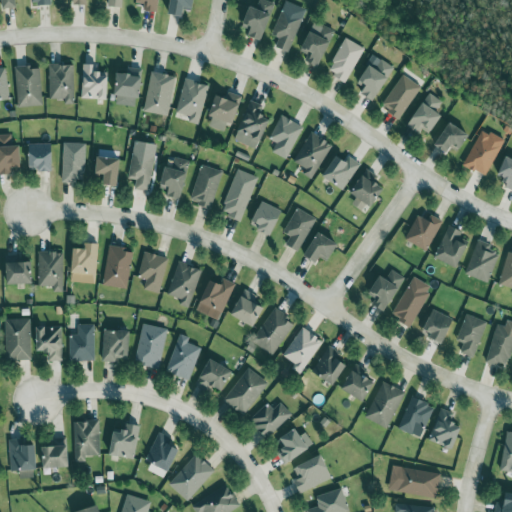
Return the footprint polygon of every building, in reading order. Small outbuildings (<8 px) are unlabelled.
[(0,0),(1,0),(2,9),(15,8),(14,0),(0,0)] [(108,0),(108,7),(123,8),(123,0),(108,0)] [(158,12),(159,0),(136,0),(136,3),(144,4),(143,10),(158,12)] [(194,8),(194,0),(171,0),(169,15),(184,17),(185,7),(194,8)] [(257,7),(260,0),(265,0),(277,6),(261,42),(248,36),(251,30),(244,27),(253,6),(257,7)] [(279,39),(275,47),(289,53),(306,10),(286,1),(271,36),(279,39)] [(333,29),(311,23),(303,53),(307,54),(305,62),(322,67),(333,29)] [(346,83),(364,48),(345,38),(327,72),(346,83)] [(395,69),(375,56),(357,83),(365,88),(361,93),(373,101),(395,69)] [(65,100),(65,105),(75,105),(74,65),(49,65),(49,100),(65,100)] [(94,73),(95,65),(83,65),(82,99),(109,100),(109,73),(94,73)] [(16,68),(16,107),(41,106),(41,67),(16,68)] [(0,101),(9,100),(5,68),(0,68),(0,108),(0,109),(0,107),(0,101)] [(138,107),(143,70),(129,68),(128,75),(119,73),(114,104),(138,107)] [(168,117),(176,77),(152,72),(143,111),(168,117)] [(421,87),(402,75),(381,107),(400,119),(421,87)] [(190,117),(189,122),(198,125),(209,86),(185,79),(176,113),(190,117)] [(242,97),(228,92),(226,99),(217,95),(209,116),(213,118),(210,127),(224,132),(227,122),(233,124),(242,97)] [(442,116),(436,112),(442,102),(429,94),(407,127),(418,134),(421,129),(430,135),(442,116)] [(263,106),(250,100),(234,141),(258,150),(270,119),(260,115),(263,106)] [(303,128),(282,116),(268,138),(277,144),(272,151),(284,159),(303,128)] [(456,156),(470,135),(450,123),(437,144),(456,156)] [(505,142),(483,129),(463,165),(485,177),(505,142)] [(303,175),(314,180),(331,143),(308,133),(294,163),(306,168),(303,175)] [(0,175),(12,176),(13,168),(21,169),(22,146),(12,146),(12,135),(0,134),(0,175)] [(62,183),(85,183),(86,144),(63,143),(62,183)] [(53,144),(29,145),(30,170),(39,170),(39,173),(53,172),(53,144)] [(511,151),(504,148),(493,167),(505,190),(511,191),(511,151)] [(156,155),(133,150),(128,179),(136,180),(135,190),(149,192),(156,155)] [(349,157),(346,162),(336,156),(323,178),(344,190),(360,164),(349,157)] [(118,188),(122,160),(99,157),(96,174),(106,176),(104,186),(118,188)] [(189,160),(174,158),(172,168),(165,167),(162,186),(169,187),(168,197),(183,200),(189,160)] [(223,172),(201,165),(189,202),(211,209),(223,172)] [(257,176),(236,170),(222,214),(243,221),(257,176)] [(356,197),(352,205),(362,211),(366,204),(373,208),(385,189),(373,182),(377,176),(366,170),(351,194),(356,197)] [(253,223),(260,226),(258,231),(272,237),(283,211),(261,202),(253,223)] [(286,245),(298,252),(317,220),(297,208),(283,233),(290,237),(286,245)] [(427,218),(430,212),(445,220),(428,250),(405,238),(419,213),(427,218)] [(457,269),(470,243),(459,238),(462,232),(449,225),(433,257),(457,269)] [(330,260),(339,245),(319,233),(305,256),(318,263),(323,255),(330,260)] [(488,283),(498,254),(489,251),(492,245),(477,240),(465,274),(488,283)] [(73,249),(72,283),(96,284),(98,244),(85,244),(85,250),(73,249)] [(108,247),(103,286),(127,289),(132,251),(108,247)] [(54,287),(54,293),(63,293),(64,253),(39,252),(38,287),(54,287)] [(507,252),(511,254),(511,288),(496,285),(507,252)] [(161,294),(167,257),(143,253),(139,277),(146,278),(144,291),(161,294)] [(33,285),(31,255),(6,256),(7,286),(33,285)] [(181,299),(179,305),(189,308),(201,270),(177,262),(167,295),(181,299)] [(369,295),(376,298),(372,304),(385,312),(406,279),(392,270),(386,280),(381,277),(369,295)] [(410,327),(433,288),(413,277),(391,316),(410,327)] [(218,321),(235,284),(222,278),(219,285),(210,280),(196,311),(218,321)] [(257,327),(264,308),(252,303),(255,294),(243,290),(232,317),(257,327)] [(294,321),(272,309),(253,344),(275,356),(294,321)] [(423,334),(444,342),(454,319),(432,311),(423,334)] [(487,322),(466,314),(456,341),(464,343),(460,353),(474,358),(487,322)] [(5,320),(6,361),(31,360),(30,319),(5,320)] [(497,325),(486,361),(506,367),(511,346),(511,322),(507,321),(505,327),(497,325)] [(94,324),(77,325),(78,335),(69,335),(70,361),(95,361),(94,324)] [(167,329),(142,324),(134,363),(158,368),(167,329)] [(37,328),(37,352),(48,352),(48,362),(63,361),(62,327),(37,328)] [(323,342),(303,328),(283,356),(295,365),(292,369),(300,375),(323,342)] [(129,357),(130,331),(104,330),(102,362),(116,362),(117,356),(129,357)] [(165,372),(189,381),(201,349),(187,344),(189,338),(179,334),(165,372)] [(334,387),(348,366),(338,360),(341,355),(329,346),(312,371),(334,387)] [(224,392),(233,370),(207,360),(197,386),(209,391),(210,387),(224,392)] [(367,401),(374,381),(363,377),(366,368),(353,364),(343,392),(367,401)] [(269,384),(249,368),(223,400),(243,416),(269,384)] [(404,391),(381,382),(365,419),(388,428),(404,391)] [(435,408),(412,397),(397,428),(420,439),(435,408)] [(249,420),(267,439),(292,416),(281,403),(272,410),(266,404),(249,420)] [(460,426),(451,423),(454,413),(438,409),(429,442),(454,448),(460,426)] [(86,462),(86,456),(100,456),(99,421),(74,422),(75,463),(86,462)] [(122,434),(115,432),(110,455),(133,460),(141,427),(125,423),(122,434)] [(299,428),(279,441),(285,450),(280,453),(287,464),(312,448),(299,428)] [(507,430),(511,430),(511,469),(509,469),(505,474),(500,473),(507,430)] [(166,480),(180,451),(166,444),(169,437),(159,433),(146,461),(152,463),(148,471),(166,480)] [(10,472),(37,471),(36,446),(28,447),(27,439),(9,440),(10,472)] [(68,439),(52,439),(52,449),(43,449),(43,469),(69,469),(68,439)] [(187,500),(215,471),(196,455),(169,484),(187,500)] [(332,480),(323,455),(294,466),(298,479),(295,480),(299,492),(332,480)] [(441,474),(393,465),(388,489),(436,499),(441,474)] [(201,511),(202,511),(230,511),(241,505),(227,484),(192,506),(196,511),(201,511)] [(316,495),(319,506),(306,509),(307,511),(348,511),(343,489),(316,495)] [(148,511),(152,501),(127,494),(121,511),(148,511)] [(498,511),(498,495),(511,495),(511,511),(498,511)]
